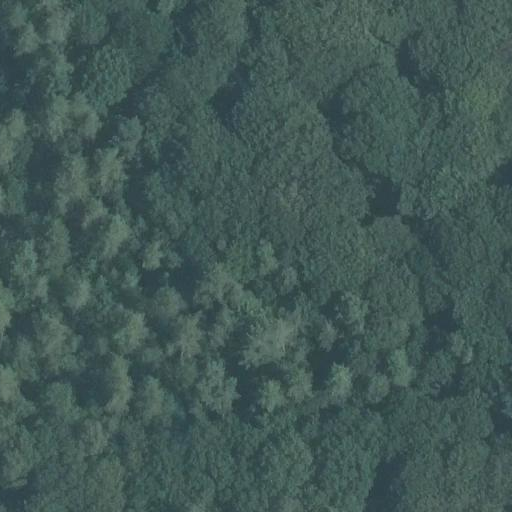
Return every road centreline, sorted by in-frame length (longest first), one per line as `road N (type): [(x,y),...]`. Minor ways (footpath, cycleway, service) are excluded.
road 1 (track): [(511,385),(433,339),(162,216),(133,172),(66,0)]
road 2 (track): [(347,511),(511,479)]
